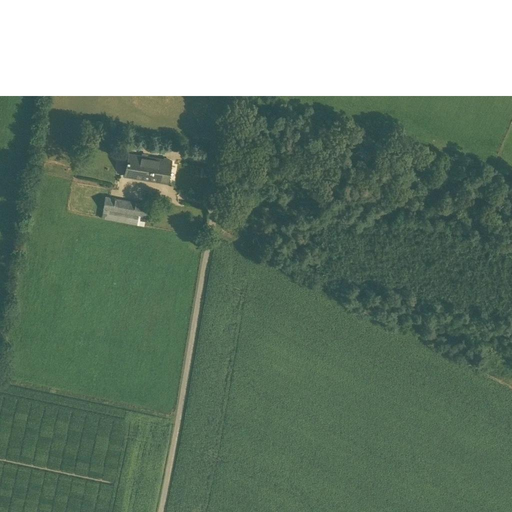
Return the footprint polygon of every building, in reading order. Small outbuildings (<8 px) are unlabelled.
[(171,160),(128,153),(128,154),(130,154),(129,160),(127,159),(127,161),(128,161),(125,174),(123,174),(123,175),(144,178),(144,179),(145,179),(145,178),(168,182),(171,160)] [(113,198),(105,196),(103,207),(111,209),(113,198)] [(133,201),(113,198),(111,209),(131,213),(133,201)] [(147,204),(133,201),(131,213),(145,215),(147,204)] [(144,225),(145,215),(131,213),(111,209),(103,207),(101,217),(144,225)]
